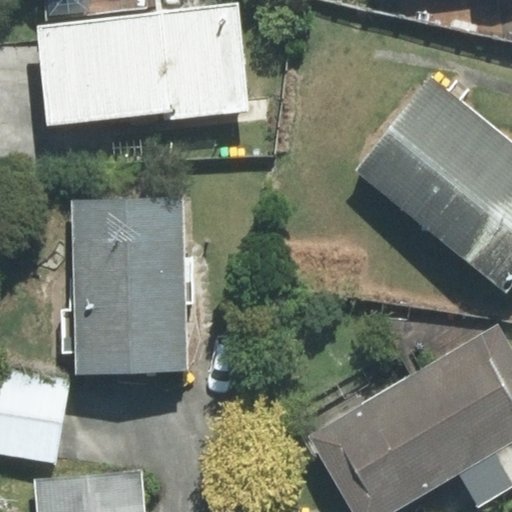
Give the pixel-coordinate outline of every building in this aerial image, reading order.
[(151,0),(151,26),(34,24),(32,126),(237,130),(239,0),(151,0)] [(511,145),(433,76),(347,174),(491,301),(511,278),(511,145)] [(175,198),(65,200),(67,381),(178,379),(175,198)] [(290,434),(335,511),(377,511),(451,470),(473,508),(511,485),(511,361),(488,321),(290,434)] [(63,380),(0,369),(0,455),(50,464),(63,380)] [(138,511),(133,456),(98,459),(99,475),(29,481),(31,511),(138,511)]
